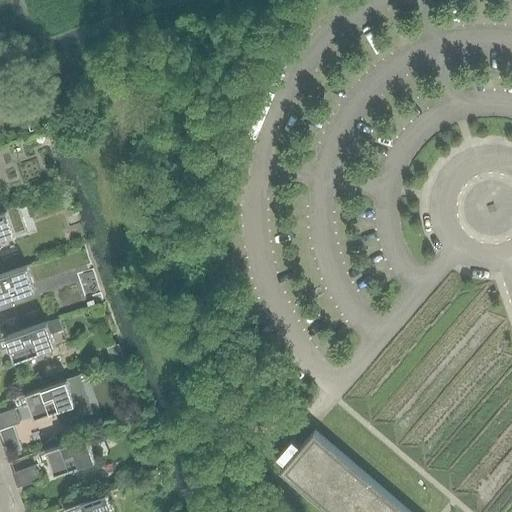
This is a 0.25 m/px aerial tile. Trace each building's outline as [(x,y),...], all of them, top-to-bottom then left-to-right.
[(18,205),(7,209),(0,211),(0,239),(26,230),(18,205)] [(26,266),(0,275),(0,302),(35,290),(26,266)] [(51,334),(63,329),(59,318),(0,338),(0,345),(2,350),(9,347),(14,361),(55,347),(51,334)] [(118,344),(107,348),(113,363),(124,359),(118,344)] [(78,375),(18,396),(22,406),(29,403),(34,418),(56,410),(61,423),(91,412),(78,375)] [(0,413),(0,429),(20,423),(15,408),(0,413)] [(409,511),(314,430),(300,447),(292,440),(277,458),(285,465),(280,470),(328,511),(409,511)] [(54,474),(95,460),(87,435),(38,452),(42,463),(49,460),(54,474)] [(12,473),(17,488),(40,479),(35,465),(12,473)] [(113,511),(107,492),(58,509),(58,511),(113,511)]
